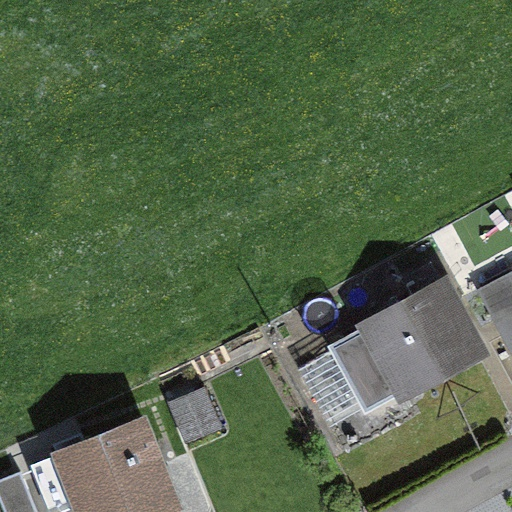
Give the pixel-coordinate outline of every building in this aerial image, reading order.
[(511,310),(511,272),(480,289),(495,319),(511,310)] [(442,287),(335,347),(367,406),(476,349),(442,287)] [(221,425),(205,388),(169,403),(185,441),(221,425)] [(141,422),(33,465),(46,498),(73,487),(83,511),(148,511),(173,502),(141,422)] [(0,499),(5,511),(37,511),(21,470),(0,478),(0,499)]
